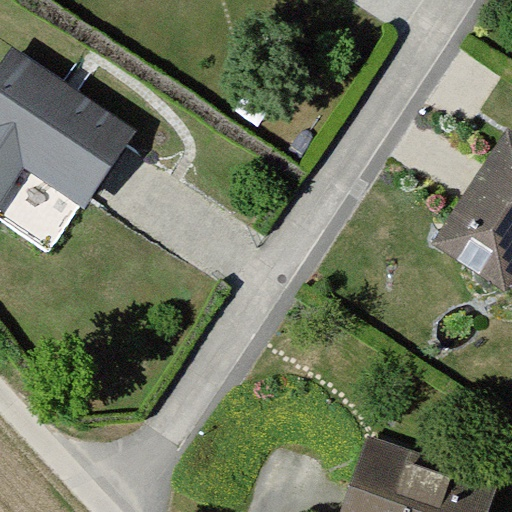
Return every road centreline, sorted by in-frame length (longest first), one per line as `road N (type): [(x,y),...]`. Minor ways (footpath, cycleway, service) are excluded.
road 1 (residential): [(452,0),(114,511)]
road 2 (track): [(0,396),(105,511)]
